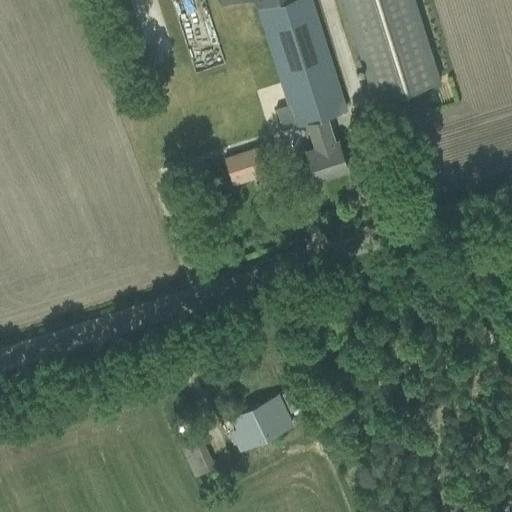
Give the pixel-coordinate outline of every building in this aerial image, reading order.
[(286,0),(272,4),(258,9),(276,67),(289,105),(277,109),(283,129),(295,125),(307,121),(315,146),(305,149),(314,178),(346,167),(337,137),(333,139),(326,115),(329,114),(345,109),(339,90),(310,0),(286,0)] [(342,0),(374,100),(438,79),(413,0),(342,0)] [(243,152),(250,175),(270,169),(263,145),(243,152)] [(276,393),(229,416),(235,428),(229,430),(239,450),(240,449),(291,425),(284,409),(277,394),(276,393)] [(213,466),(197,433),(179,441),(194,474),(213,466)]
